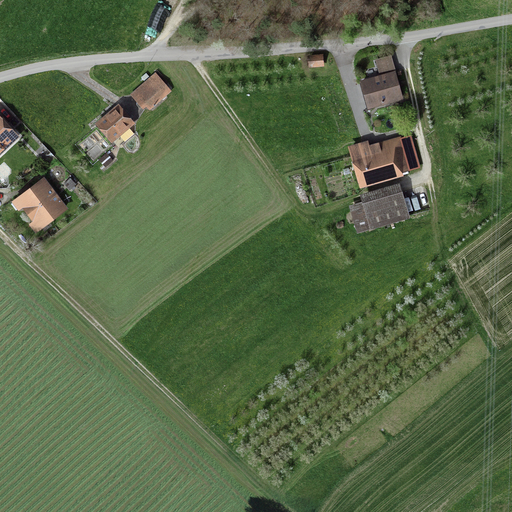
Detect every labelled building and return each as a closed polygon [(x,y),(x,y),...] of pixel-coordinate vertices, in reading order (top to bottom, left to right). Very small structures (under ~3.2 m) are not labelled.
[(324,67),(324,54),(309,55),(310,67),(324,67)] [(390,57),(378,59),(380,73),(392,71),(390,57)] [(150,114),(172,93),(154,73),(131,94),(150,114)] [(395,73),(365,82),(372,106),(402,97),(395,73)] [(96,126),(110,143),(135,124),(122,106),(96,126)] [(0,148),(14,135),(0,120),(0,148)] [(351,146),(362,180),(407,168),(399,138),(378,144),(381,154),(372,157),(367,142),(351,146)] [(18,196),(29,212),(56,192),(45,177),(18,196)] [(360,233),(416,220),(408,185),(364,195),(352,198),(353,201),(360,233)] [(68,208),(56,192),(29,212),(41,227),(68,208)]
